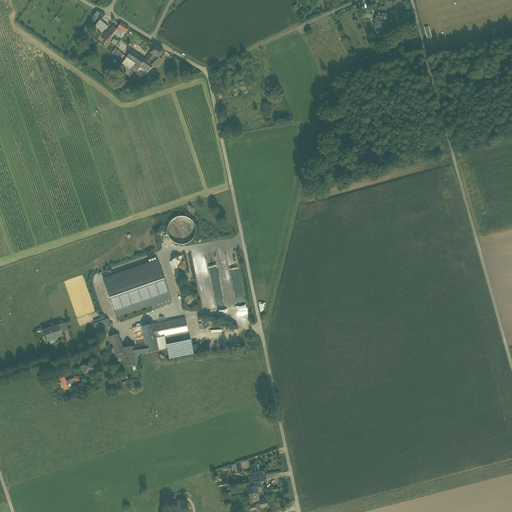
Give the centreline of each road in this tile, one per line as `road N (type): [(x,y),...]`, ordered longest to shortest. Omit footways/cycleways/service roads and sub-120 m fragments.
road 1 (unclassified): [(298,511),(205,70)]
road 2 (unclassified): [(411,0),(511,368)]
road 3 (unclassified): [(356,0),(205,70)]
road 4 (track): [(298,200),(262,333)]
